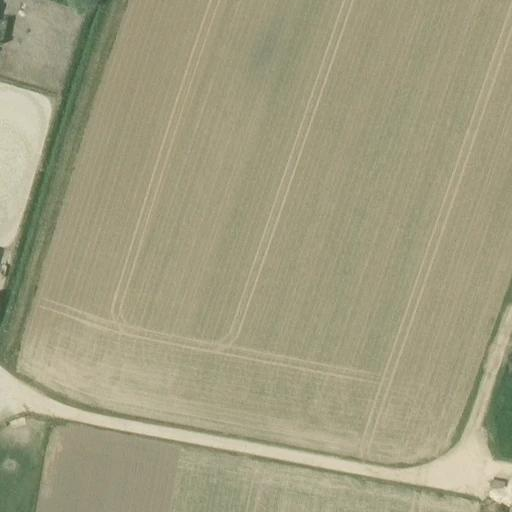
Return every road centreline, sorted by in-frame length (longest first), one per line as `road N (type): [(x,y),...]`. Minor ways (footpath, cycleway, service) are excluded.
road 1 (track): [(0,383),(39,405),(461,485),(465,468),(511,466)]
road 2 (track): [(465,468),(474,413),(511,319)]
